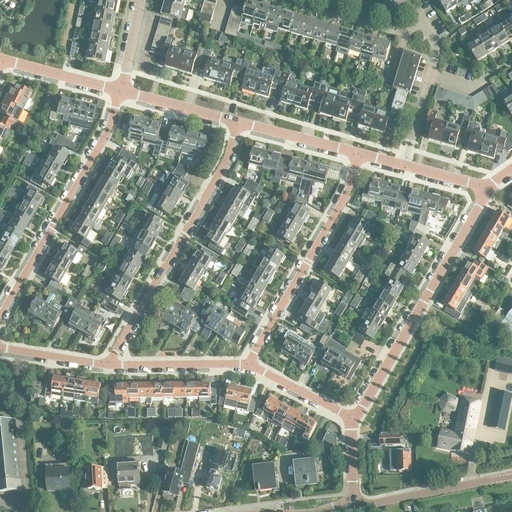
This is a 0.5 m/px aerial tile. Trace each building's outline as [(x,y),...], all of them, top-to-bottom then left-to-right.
[(115,0),(99,0),(97,9),(116,13),(119,1),(115,0)] [(236,0),(235,0),(234,5),(245,9),(247,3),(236,0)] [(457,7),(453,0),(437,0),(447,13),(457,7)] [(485,4),(488,9),(494,5),(491,0),(485,4)] [(244,15),(243,19),(254,22),(259,5),(247,1),(247,3),(245,9),(244,15)] [(500,5),(503,10),(509,6),(506,1),(500,5)] [(183,8),(165,2),(161,15),(179,20),(183,8)] [(205,2),(203,8),(214,12),(216,6),(205,2)] [(483,12),(488,9),(485,4),(480,7),(483,12)] [(234,5),(232,11),(244,15),(245,9),(234,5)] [(259,5),(254,22),(266,26),(271,9),(259,5)] [(202,14),(201,15),(212,18),(214,12),(203,8),(201,14),(202,14)] [(116,13),(97,9),(95,22),(113,26),(116,13)] [(283,12),(271,9),(266,26),(278,29),(283,12)] [(242,20),(243,19),(244,15),(232,11),(230,17),(242,20)] [(295,16),(283,12),(278,29),(290,33),(295,16)] [(464,17),(467,22),(473,19),(469,14),(464,17)] [(479,18),(482,23),(488,19),(485,14),(479,18)] [(210,24),(212,18),(201,15),(199,21),(210,24)] [(302,37),(307,19),(295,16),(290,33),(302,37)] [(230,17),(228,22),(240,26),(242,20),(230,17)] [(462,25),(467,22),(464,17),(458,20),(462,25)] [(161,18),(159,24),(171,28),(173,21),(161,18)] [(477,26),(482,23),(479,18),(474,21),(477,26)] [(314,40),(319,23),(307,19),(302,37),(314,40)] [(509,42),(511,40),(511,23),(510,20),(500,27),(509,42)] [(113,26),(95,22),(92,35),(111,38),(113,26)] [(228,22),(227,28),(238,32),(240,26),(228,22)] [(326,44),(331,27),(319,23),(314,40),(326,44)] [(159,24),(158,30),(169,33),(171,28),(159,24)] [(326,44),(338,47),(343,30),(331,27),(326,44)] [(489,34),(499,49),(509,42),(500,27),(489,34)] [(238,32),(227,28),(225,34),(237,37),(238,32)] [(458,31),(461,37),(467,33),(463,28),(458,31)] [(158,30),(156,35),(168,39),(168,38),(169,33),(158,30)] [(343,30),(338,47),(349,51),(355,34),(343,30)] [(248,41),(250,35),(243,33),(241,39),(248,41)] [(361,55),(367,38),(355,34),(349,51),(361,55)] [(488,55),(499,49),(489,34),(479,40),(488,55)] [(111,38),(92,35),(89,47),(108,51),(111,38)] [(156,35),(154,41),(166,45),(168,39),(156,35)] [(258,38),(250,35),(248,41),(257,44),(258,38)] [(166,45),(164,50),(163,53),(169,55),(165,67),(178,71),(184,52),(171,48),(174,40),(168,38),(168,39),(166,45)] [(378,41),(367,38),(361,55),(373,58),(378,41)] [(273,48),(274,43),(266,40),(265,46),(273,48)] [(477,62),(488,55),(479,40),(468,47),(477,62)] [(154,41),(152,47),(164,50),(166,45),(154,41)] [(391,45),(378,41),(373,58),(386,62),(391,45)] [(73,43),(70,56),(77,58),(80,45),(73,43)] [(282,45),(274,43),(273,48),(280,51),(282,45)] [(105,64),(108,51),(89,47),(87,60),(105,64)] [(164,50),(152,47),(151,53),(162,56),(163,53),(164,50)] [(296,55),(298,50),(290,47),(288,53),(296,55)] [(194,66),(201,68),(206,50),(199,48),(197,56),(184,52),(178,71),(192,75),(194,66)] [(204,79),(217,83),(223,64),(210,60),(213,52),(206,50),(201,68),(207,70),(204,79)] [(306,52),(298,50),(296,55),(304,58),(306,52)] [(408,54),(404,66),(415,69),(419,57),(408,54)] [(320,63),(322,57),(314,55),(312,60),(320,63)] [(330,59),(322,57),(320,63),(328,65),(330,59)] [(233,78),(239,80),(245,62),(238,60),(237,63),(224,59),(223,64),(217,83),(230,87),(233,78)] [(238,85),(244,87),(243,90),(256,94),(262,74),(251,66),(252,64),(245,62),(239,80),(238,85)] [(344,70),(345,64),(338,62),(336,68),(344,70)] [(353,67),(345,64),(344,70),(352,72),(353,67)] [(412,81),(415,69),(404,66),(400,78),(412,81)] [(264,68),(262,74),(256,94),(269,98),(271,90),(277,92),(283,74),(264,68)] [(367,77),(369,72),(361,69),(359,75),(367,77)] [(377,74),(369,72),(367,77),(375,80),(377,74)] [(294,106),(300,87),(301,82),(289,79),(290,76),(283,74),(277,92),(276,95),(282,97),(281,102),(294,106)] [(412,81),(400,78),(396,90),(398,90),(408,93),(412,81)] [(310,102),(316,104),(322,86),(315,84),(315,85),(314,85),(312,85),(311,85),(310,86),(308,88),(307,89),(300,87),(294,106),(307,110),(310,102)] [(320,114),(333,118),(339,99),(326,96),(328,88),(322,86),(316,104),(323,105),(320,114)] [(499,96),(496,91),(495,91),(492,86),(487,89),(494,99),(499,96)] [(17,109),(22,111),(27,99),(26,98),(29,92),(18,87),(16,92),(10,89),(4,101),(17,108),(17,109)] [(440,102),(444,90),(438,88),(434,100),(440,102)] [(489,102),(494,99),(487,89),(482,92),(489,102)] [(363,90),(354,120),(360,122),(358,126),(372,130),(377,111),(372,109),(372,108),(371,108),(372,107),(373,106),(374,104),(373,103),(372,102),(368,100),(367,100),(370,92),(363,90)] [(402,111),(408,93),(398,90),(390,115),(377,111),(372,130),(385,134),(388,125),(394,127),(399,110),(402,111)] [(446,104),(450,91),(444,90),(440,102),(446,104)] [(446,104),(452,105),(456,93),(450,91),(446,104)] [(484,106),(489,102),(482,92),(477,95),(484,106)] [(456,93),(452,105),(458,107),(461,95),(456,93)] [(347,118),(354,120),(360,98),(354,96),(351,95),(350,96),(349,96),(348,97),(347,98),(346,102),(339,99),(333,118),(346,122),(347,118)] [(458,107),(464,108),(467,97),(461,95),(458,107)] [(475,112),(484,106),(477,95),(473,98),(475,112)] [(467,97),(464,108),(475,112),(473,98),(467,97)] [(511,116),(511,97),(503,103),(511,116)] [(70,118),(74,103),(60,99),(58,109),(52,107),(49,120),(56,121),(57,115),(70,118)] [(16,122),(22,111),(17,109),(17,108),(4,101),(0,109),(0,114),(4,116),(1,121),(12,127),(15,121),(16,122)] [(88,106),(74,103),(70,118),(84,122),(88,106)] [(429,140),(442,144),(448,125),(435,121),(437,114),(430,112),(425,130),(431,132),(429,140)] [(143,138),(148,122),(134,118),(128,140),(142,143),(143,138)] [(0,141),(1,142),(6,131),(10,132),(12,127),(1,121),(0,124),(0,141)] [(458,140),(464,141),(469,123),(463,121),(460,129),(448,125),(442,144),(455,148),(458,140)] [(143,138),(142,143),(155,147),(153,153),(158,154),(159,148),(162,149),(167,131),(161,129),(162,126),(148,122),(143,138)] [(467,152),(481,156),(486,137),(478,134),(480,130),(479,128),(478,127),(478,126),(469,123),(464,141),(470,143),(467,152)] [(181,154),(187,132),(174,129),(173,132),(167,131),(162,149),(181,154)] [(486,137),(481,156),(494,160),(496,152),(502,154),(503,151),(509,153),(511,149),(511,135),(511,136),(501,133),(501,134),(488,131),(486,137)] [(187,132),(181,154),(195,158),(196,152),(206,155),(210,138),(187,132)] [(60,144),(63,138),(58,135),(55,141),(60,144)] [(60,144),(65,146),(68,141),(63,138),(60,144)] [(43,155),(48,158),(49,158),(62,166),(68,155),(62,152),(65,146),(60,144),(55,141),(52,139),(43,155)] [(263,169),(267,153),(254,150),(249,165),(263,169)] [(127,152),(124,157),(134,164),(137,158),(127,152)] [(286,161),(281,159),(281,157),(267,153),(263,169),(274,172),(272,182),(280,184),(281,180),(286,163),(286,161)] [(26,158),(32,162),(35,157),(28,154),(26,158)] [(109,170),(123,178),(128,181),(134,171),(137,172),(140,167),(134,164),(124,157),(121,163),(115,159),(109,170)] [(29,168),(32,162),(26,158),(23,165),(29,168)] [(49,158),(48,158),(43,168),(56,176),(62,166),(49,158)] [(292,164),(286,163),(281,180),(287,182),(289,176),(302,179),(307,164),(293,160),(292,164)] [(321,167),(307,164),(302,179),(316,183),(321,167)] [(176,170),(186,176),(190,171),(179,165),(176,170)] [(50,187),(56,176),(43,168),(37,178),(33,176),(30,182),(41,188),(44,183),(50,187)] [(123,178),(109,170),(103,180),(116,188),(123,178)] [(169,187),(183,195),(189,185),(183,182),(186,176),(176,170),(173,176),(175,177),(169,187)] [(116,188),(103,180),(97,190),(110,198),(116,188)] [(249,180),(246,186),(256,191),(259,186),(249,180)] [(382,203),(383,200),(387,185),(373,181),(373,183),(367,182),(362,198),(382,203)] [(145,187),(151,190),(154,186),(148,182),(145,187)] [(401,211),(405,195),(399,193),(401,188),(387,185),(383,200),(381,206),(401,211)] [(230,198),(249,208),(255,198),(253,197),(256,191),(246,186),(242,191),(236,187),(230,198)] [(148,196),(151,190),(145,187),(142,192),(148,196)] [(164,192),(161,196),(177,206),(183,195),(169,187),(166,193),(164,192)] [(8,194),(14,197),(17,191),(11,189),(8,194)] [(97,190),(90,201),(104,209),(110,198),(97,190)] [(129,195),(135,199),(138,194),(132,190),(129,195)] [(23,202),(36,211),(43,200),(29,192),(23,202)] [(297,199),(307,204),(310,198),(300,192),(297,199)] [(409,207),(422,211),(426,195),(412,192),(411,197),(405,195),(401,211),(407,213),(409,207)] [(12,203),(14,197),(8,194),(6,199),(12,203)] [(132,205),(135,199),(129,195),(126,201),(132,205)] [(426,195),(422,211),(445,217),(449,201),(426,195)] [(171,216),(177,206),(161,196),(160,196),(151,212),(161,218),(164,212),(171,216)] [(250,209),(249,208),(230,198),(224,208),(238,216),(244,220),(250,209)] [(290,215),(304,223),(311,213),(304,209),(307,204),(297,199),(294,204),(296,205),(290,215)] [(98,219),(104,209),(90,201),(84,211),(98,219)] [(36,211),(23,202),(17,213),(30,221),(36,211)] [(232,226),(238,216),(224,208),(218,218),(232,226)] [(266,215),(272,218),(275,213),(269,210),(266,215)] [(78,222),(92,230),(98,219),(84,211),(78,222)] [(117,216),(123,220),(126,215),(120,211),(117,216)] [(369,211),(365,217),(376,223),(379,218),(369,211)] [(498,212),(492,222),(504,229),(510,219),(498,212)] [(30,221),(17,213),(11,223),(24,231),(30,221)] [(143,232),(157,240),(163,229),(158,226),(161,221),(147,213),(144,219),(149,222),(143,232)] [(269,224),(272,218),(266,215),(263,220),(269,224)] [(304,223),(290,215),(284,226),(298,234),(304,223)] [(120,225),(123,220),(117,216),(114,221),(120,225)] [(125,221),(131,225),(134,219),(128,216),(125,221)] [(376,223),(365,217),(362,222),(356,219),(350,229),(364,237),(370,227),(373,229),(376,223)] [(212,229),(226,237),(232,226),(218,218),(212,229)] [(128,230),(131,225),(125,221),(122,226),(128,230)] [(92,230),(78,222),(72,232),(80,237),(76,242),(87,248),(89,244),(89,242),(86,240),(92,230)] [(411,222),(409,231),(413,233),(419,224),(411,222)] [(504,229),(492,222),(486,232),(498,239),(504,229)] [(11,223),(4,233),(18,241),(24,231),(11,223)] [(253,232),(256,227),(250,223),(247,229),(253,232)] [(417,230),(427,236),(430,230),(420,224),(417,230)] [(292,245),(298,234),(284,226),(278,236),(292,245)] [(226,237),(212,229),(206,240),(211,243),(208,248),(222,256),(225,250),(220,247),(226,237)] [(358,248),(364,237),(350,229),(344,239),(358,248)] [(424,241),(427,236),(417,230),(414,235),(416,237),(410,247),(424,255),(430,244),(424,241)] [(104,237),(110,241),(113,235),(107,232),(104,237)] [(151,250),(157,240),(143,232),(140,238),(138,236),(135,241),(151,250)] [(480,243),(492,249),(498,239),(486,232),(480,243)] [(18,241),(4,233),(0,240),(0,244),(12,252),(18,241)] [(107,246),(110,241),(104,237),(101,242),(107,246)] [(113,242),(119,245),(122,240),(116,237),(113,242)] [(125,249),(131,253),(145,261),(151,250),(135,241),(131,239),(125,249)] [(238,244),(244,248),(247,242),(241,239),(238,244)] [(344,239),(338,250),(352,258),(358,248),(344,239)] [(116,251),(119,245),(113,242),(110,247),(116,251)] [(390,242),(387,247),(393,250),(396,246),(390,242)] [(492,249),(480,243),(474,253),(486,260),(492,249)] [(0,258),(6,262),(12,252),(0,244),(0,258)] [(65,245),(59,256),(72,264),(78,254),(81,255),(83,255),(86,250),(75,244),(72,249),(65,245)] [(241,253),(244,248),(238,244),(235,249),(241,253)] [(246,249),(252,253),(255,247),(249,244),(246,249)] [(393,250),(387,247),(383,252),(389,256),(393,250)] [(404,257),(418,265),(424,255),(410,247),(404,257)] [(249,258),(252,253),(246,249),(243,254),(249,258)] [(264,260),(278,268),(285,257),(271,249),(264,260)] [(352,258),(338,250),(332,260),(346,268),(352,258)] [(373,250),(370,255),(376,258),(380,253),(373,250)] [(199,252),(192,263),(206,270),(212,260),(199,252)] [(511,256),(505,252),(503,256),(510,260),(511,256)] [(145,261),(131,253),(128,258),(127,257),(124,262),(125,263),(139,271),(145,261)] [(376,258),(370,255),(367,260),(373,263),(376,258)] [(59,256),(52,266),(66,274),(72,264),(59,256)] [(510,260),(503,256),(500,260),(508,264),(510,260)] [(101,263),(107,266),(110,260),(104,257),(101,263)] [(412,276),(418,265),(404,257),(398,268),(393,265),(389,271),(404,280),(407,273),(412,276)] [(272,278),(278,268),(264,260),(258,270),(272,278)] [(346,268),(332,260),(325,271),(339,279),(346,268)] [(468,263),(462,274),(473,281),(479,284),(484,274),(486,274),(489,269),(475,261),(472,266),(468,263)] [(104,271),(107,266),(101,263),(98,268),(104,271)] [(125,263),(119,274),(133,281),(139,271),(125,263)] [(200,281),(206,270),(192,263),(186,273),(200,281)] [(234,270),(240,273),(243,267),(238,264),(234,270)] [(52,280),(49,286),(60,292),(63,286),(60,285),(66,274),(52,266),(46,277),(52,280)] [(85,271),(91,275),(93,270),(87,266),(85,271)] [(237,278),(240,273),(234,270),(231,275),(237,278)] [(272,278),(258,270),(252,280),(266,289),(272,278)] [(358,275),(364,279),(367,274),(361,270),(358,275)] [(88,280),(91,275),(85,271),(81,276),(88,280)] [(384,291),(398,299),(404,289),(400,286),(404,280),(389,271),(385,278),(390,281),(384,291)] [(200,281),(186,273),(180,284),(186,287),(183,293),(193,299),(197,293),(194,291),(200,281)] [(218,278),(224,281),(227,276),(221,273),(218,278)] [(127,292),(133,281),(119,274),(113,284),(127,292)] [(473,281),(462,274),(456,284),(473,294),(478,286),(477,286),(479,284),(473,281)] [(360,284),(364,279),(358,275),(354,281),(360,284)] [(369,275),(365,280),(371,284),(375,278),(369,275)] [(252,280),(246,291),(260,299),(266,289),(252,280)] [(371,284),(365,280),(363,285),(369,289),(371,284)] [(101,298),(112,304),(115,299),(121,302),(127,292),(113,284),(109,292),(106,290),(101,298)] [(318,284),(312,294),(326,302),(332,292),(318,284)] [(456,284),(450,294),(467,304),(473,294),(456,284)] [(60,292),(49,286),(46,291),(51,294),(56,297),(57,297),(60,292)] [(225,286),(219,296),(223,298),(229,288),(225,286)] [(492,291),(484,287),(482,291),(489,295),(492,291)] [(254,309),(260,299),(246,291),(242,288),(236,298),(238,299),(234,305),(245,311),(248,306),(254,309)] [(392,310),(398,299),(384,291),(378,302),(392,310)] [(193,299),(183,293),(180,298),(190,303),(193,299)] [(42,321),(53,302),(56,297),(51,294),(45,304),(37,300),(29,314),(42,321)] [(326,302),(312,294),(306,305),(320,313),(326,302)] [(467,304),(450,294),(444,305),(448,307),(445,312),(459,320),(462,315),(461,314),(467,304)] [(357,296),(354,301),(359,305),(363,299),(357,296)] [(77,301),(71,298),(65,309),(53,302),(42,321),(54,328),(62,315),(67,318),(71,312),(77,301)] [(108,310),(112,304),(101,298),(98,304),(108,310)] [(198,315),(187,309),(184,314),(176,328),(188,335),(191,331),(196,334),(201,324),(208,313),(212,305),(214,303),(208,299),(198,315)] [(77,301),(71,312),(76,315),(69,325),(82,333),(90,318),(93,313),(81,306),(82,304),(77,301)] [(163,321),(176,328),(184,314),(187,309),(184,307),(174,301),(171,306),(171,307),(163,321)] [(359,305),(354,301),(351,306),(356,310),(359,305)] [(378,302),(372,312),(386,320),(392,310),(378,302)] [(346,307),(340,304),(338,309),(344,313),(346,307)] [(482,308),(475,304),(472,308),(480,312),(482,308)] [(230,315),(212,305),(208,313),(201,324),(206,327),(206,328),(218,335),(229,316),(230,315)] [(248,313),(245,311),(234,305),(231,310),(242,317),(245,319),(248,313)] [(306,319),(303,324),(313,330),(316,324),(314,323),(320,313),(306,305),(300,315),(306,319)] [(344,313),(338,309),(335,315),(341,318),(344,313)] [(500,309),(493,319),(497,321),(504,312),(500,309)] [(386,320),(372,312),(366,322),(380,330),(386,320)] [(511,312),(498,331),(511,341),(511,312)] [(107,322),(93,313),(90,318),(82,333),(94,340),(95,338),(97,339),(101,332),(99,331),(101,328),(103,329),(107,322)] [(229,316),(218,335),(230,342),(238,328),(232,325),(235,320),(229,316)] [(354,337),(365,343),(368,337),(374,341),(380,330),(366,322),(360,332),(358,331),(354,337)] [(313,330),(303,324),(300,329),(310,335),(313,330)] [(288,342),(282,352),(295,359),(305,341),(289,331),(288,332),(284,340),(288,342)] [(305,341),(295,359),(307,367),(313,357),(318,360),(318,359),(324,350),(330,340),(330,339),(325,336),(318,348),(305,341)] [(362,348),(365,343),(354,337),(351,342),(362,348)] [(324,350),(318,359),(319,360),(320,359),(324,361),(323,364),(335,371),(343,357),(346,352),(347,350),(330,340),(324,350)] [(343,357),(335,371),(347,378),(351,380),(361,361),(346,352),(343,357)] [(511,360),(497,357),(494,371),(511,375),(511,360)] [(64,392),(66,379),(54,377),(54,382),(48,381),(45,396),(51,397),(52,390),(64,392)] [(75,399),(75,394),(78,381),(66,379),(64,392),(63,397),(75,399)] [(87,396),(89,383),(78,381),(75,394),(87,396)] [(101,385),(89,383),(87,396),(86,402),(98,404),(98,405),(104,406),(107,390),(100,389),(101,385)] [(175,399),(187,399),(187,384),(175,385),(175,399)] [(187,399),(199,399),(199,384),(187,384),(187,399)] [(211,384),(199,384),(199,399),(211,398),(211,405),(217,405),(217,389),(211,389),(211,384)] [(128,405),(128,399),(128,385),(116,385),(116,390),(110,390),(110,406),(116,406),(116,405),(128,405)] [(140,399),(139,385),(128,385),(128,399),(140,399)] [(151,385),(139,385),(140,399),(147,399),(147,405),(152,405),(151,399),(151,385)] [(163,399),(163,385),(151,385),(151,399),(163,399)] [(175,399),(175,385),(163,385),(163,399),(175,399)] [(236,409),(241,389),(230,386),(228,391),(223,390),(219,405),(236,409)] [(241,389),(236,409),(254,413),(257,398),(252,396),(253,392),(241,389)] [(493,411),(490,428),(505,431),(505,428),(511,395),(497,392),(493,411)] [(458,411),(456,394),(440,395),(442,412),(458,411)] [(267,420),(272,422),(281,404),(271,398),(268,403),(263,400),(256,414),(261,417),(264,411),(271,414),(267,420)] [(455,434),(442,431),(438,448),(470,455),(481,404),(463,399),(455,434)] [(292,409),(281,404),(272,422),(282,428),(285,422),(292,409)] [(61,406),(60,415),(67,416),(68,407),(61,406)] [(285,422),(296,428),(303,415),(292,409),(285,422)] [(313,421),(303,415),(296,428),(301,430),(298,436),(308,442),(316,428),(311,425),(313,421)] [(0,493),(20,491),(13,422),(0,422),(0,493)] [(57,422),(56,430),(64,431),(65,423),(57,422)] [(163,429),(157,450),(166,452),(171,431),(163,429)] [(319,456),(325,455),(339,454),(337,436),(328,432),(319,451),(319,456)] [(381,436),(380,437),(380,445),(394,445),(400,444),(400,437),(400,436),(397,436),(397,433),(381,434),(381,436)] [(282,436),(278,444),(286,447),(289,440),(282,436)] [(189,443),(180,474),(185,475),(183,484),(189,486),(199,446),(189,443)] [(211,471),(206,489),(218,492),(222,479),(216,477),(219,468),(232,472),(237,456),(217,450),(213,466),(212,471),(211,471)] [(410,451),(390,452),(391,472),(398,471),(399,472),(411,471),(411,456),(410,456),(410,451)] [(325,460),(325,455),(319,456),(315,456),(315,461),(294,463),(297,487),(318,485),(317,474),(323,473),(321,460),(325,460)] [(140,479),(139,463),(139,461),(126,462),(126,464),(118,464),(119,485),(128,484),(128,486),(137,486),(137,479),(140,479)] [(277,490),(275,465),(254,467),(256,492),(277,490)] [(102,489),(101,469),(86,470),(86,476),(84,476),(84,483),(87,483),(87,490),(102,489)] [(70,490),(69,470),(47,471),(48,492),(70,490)] [(170,472),(164,494),(173,497),(179,498),(182,484),(183,484),(185,475),(180,474),(180,475),(170,472)] [(122,490),(123,497),(135,495),(134,488),(122,490)]
